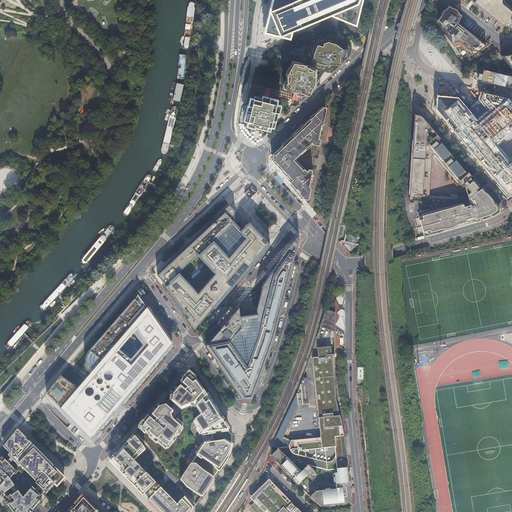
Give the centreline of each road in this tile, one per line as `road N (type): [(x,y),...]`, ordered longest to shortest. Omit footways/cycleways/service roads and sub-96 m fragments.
road 1 (primary): [(225,75),(189,189),(32,379)]
road 2 (residential): [(190,342),(239,406),(256,406),(314,241)]
road 3 (tertiary): [(254,160),(423,0)]
road 4 (residential): [(361,511),(348,284)]
road 5 (residential): [(511,209),(349,270)]
road 6 (primary): [(31,397),(141,267)]
road 7 (residential): [(300,224),(190,342)]
road 8 (residential): [(190,342),(94,456)]
road 9 (track): [(88,142),(0,249)]
